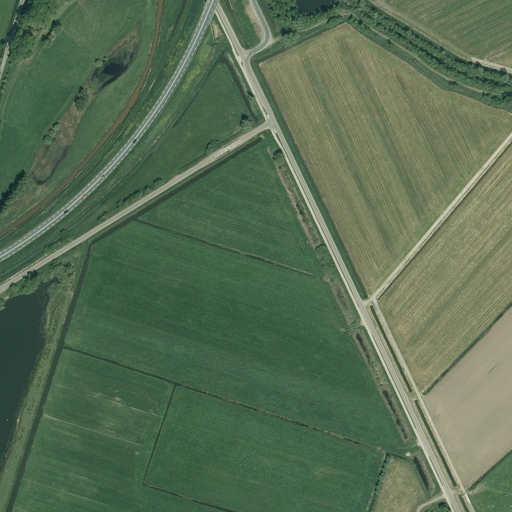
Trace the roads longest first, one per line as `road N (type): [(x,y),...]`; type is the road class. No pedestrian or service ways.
road 1 (unclassified): [(458,511),(273,121)]
road 2 (primary): [(0,257),(119,157),(167,93),(213,0)]
road 3 (unclassified): [(0,289),(273,121)]
road 4 (track): [(473,511),(372,298)]
road 5 (track): [(361,306),(511,134)]
